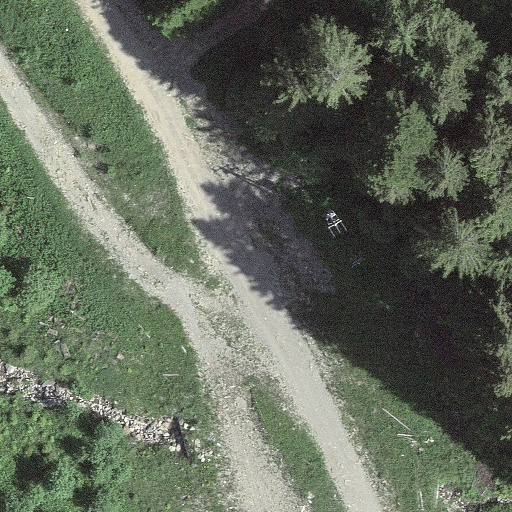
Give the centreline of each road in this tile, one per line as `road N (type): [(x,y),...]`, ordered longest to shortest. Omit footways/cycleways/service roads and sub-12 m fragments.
road 1 (track): [(370,511),(153,83)]
road 2 (track): [(0,35),(104,210),(177,279),(257,283)]
